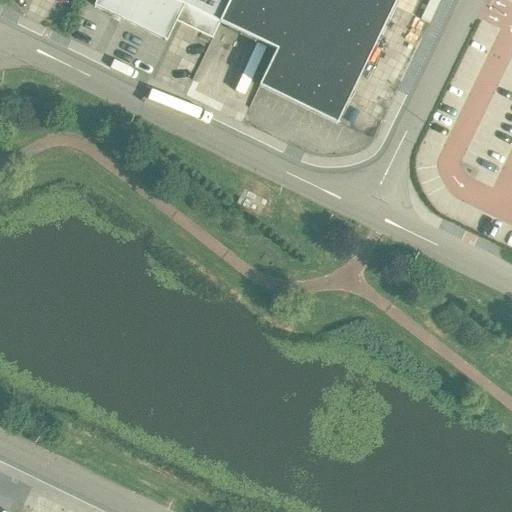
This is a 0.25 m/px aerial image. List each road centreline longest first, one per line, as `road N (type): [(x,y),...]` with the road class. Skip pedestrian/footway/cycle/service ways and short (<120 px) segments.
road 1 (unclassified): [(378,217),(0,34)]
road 2 (unclassified): [(378,217),(478,0)]
road 3 (unclassified): [(511,284),(378,217)]
road 4 (unclassified): [(124,511),(0,449)]
